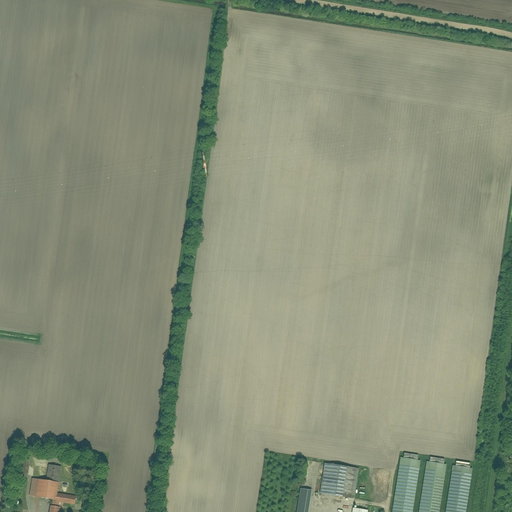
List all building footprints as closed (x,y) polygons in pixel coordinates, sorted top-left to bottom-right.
[(391,511),(411,511),(420,460),(400,457),(391,511)] [(438,511),(446,464),(426,461),(418,511),(438,511)] [(323,465),(319,496),(353,501),(358,470),(323,465)] [(48,466),(46,482),(58,484),(61,468),(48,466)] [(464,511),(471,469),(452,466),(444,511),(464,511)] [(55,501),(58,485),(34,481),(32,498),(55,501)] [(295,511),(308,511),(312,491),(299,490),(295,511)] [(75,497),(57,495),(56,503),(74,506),(75,497)]
